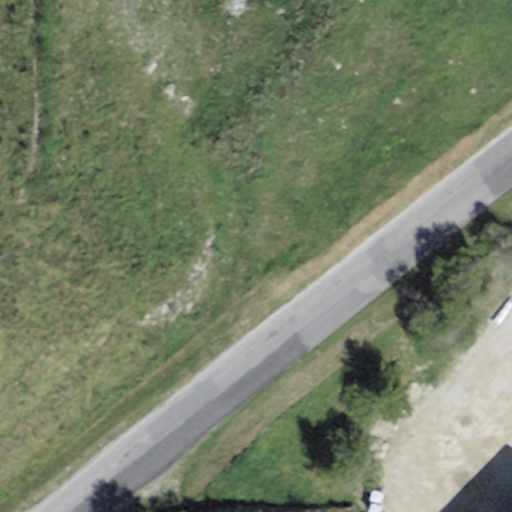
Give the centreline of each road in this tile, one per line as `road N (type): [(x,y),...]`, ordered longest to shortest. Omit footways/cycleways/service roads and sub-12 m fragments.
road 1 (unclassified): [(511,165),(87,511)]
road 2 (unknown): [(511,342),(419,462),(399,511)]
